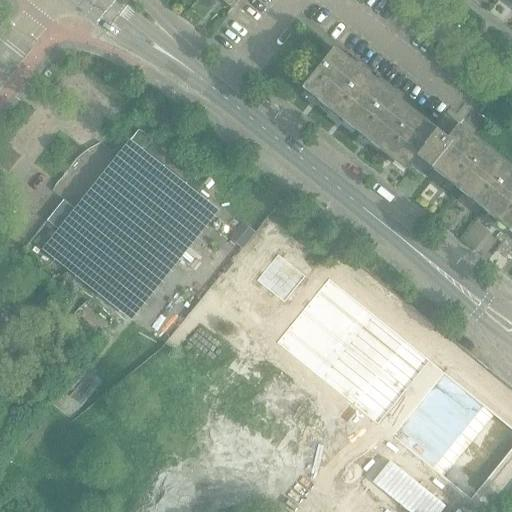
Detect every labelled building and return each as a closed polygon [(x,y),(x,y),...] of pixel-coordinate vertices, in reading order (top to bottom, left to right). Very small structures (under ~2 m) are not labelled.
[(220,0),(232,9),(238,0),(220,0)] [(511,234),(511,167),(465,131),(455,144),(447,138),(446,139),(344,58),(344,57),(336,51),(304,90),(407,172),(412,166),(429,179),(434,172),(511,234)] [(190,245),(215,211),(129,143),(77,210),(64,200),(47,221),(60,231),(44,251),(130,319),(172,265),(188,277),(204,256),(190,245)] [(243,223),(234,234),(246,244),(255,233),(243,223)] [(435,511),(441,506),(383,457),(362,482),(398,511),(435,511)]
